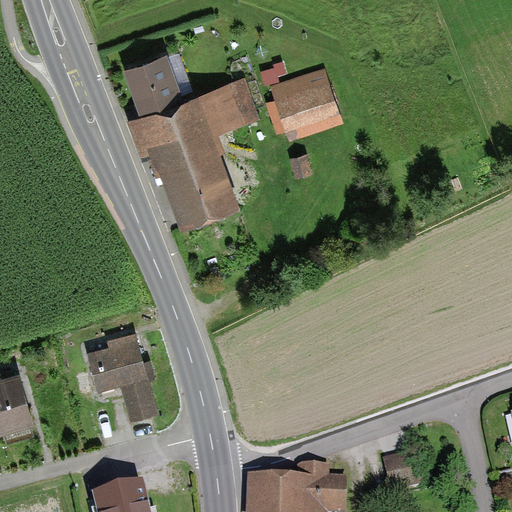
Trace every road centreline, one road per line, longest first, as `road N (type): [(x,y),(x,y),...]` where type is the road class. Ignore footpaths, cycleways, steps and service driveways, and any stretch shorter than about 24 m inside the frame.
road 1 (tertiary): [(43,0),(179,319),(209,430)]
road 2 (residential): [(463,399),(215,470)]
road 3 (residential): [(0,485),(209,430)]
